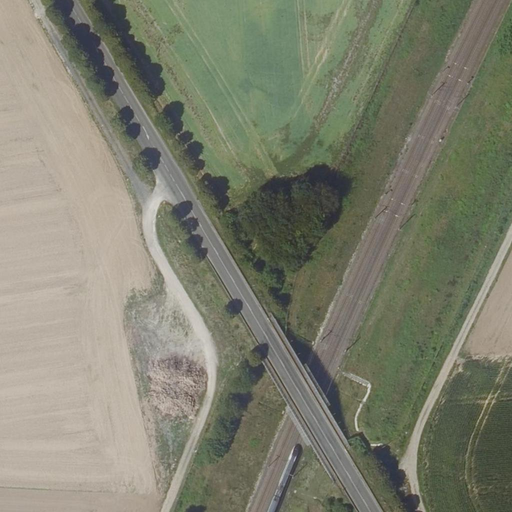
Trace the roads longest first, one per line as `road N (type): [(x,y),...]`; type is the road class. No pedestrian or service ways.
road 1 (secondary): [(63,0),(371,511)]
road 2 (track): [(174,183),(152,206),(153,242),(213,360),(208,406),(168,511)]
road 3 (track): [(420,511),(410,474),(418,428),(511,238)]
